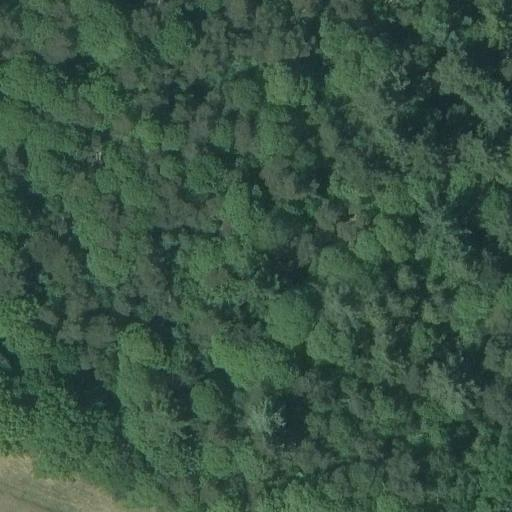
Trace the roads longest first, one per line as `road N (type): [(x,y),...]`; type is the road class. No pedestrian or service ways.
road 1 (unknown): [(79,0),(116,34),(346,182),(511,316)]
road 2 (track): [(0,378),(282,511)]
